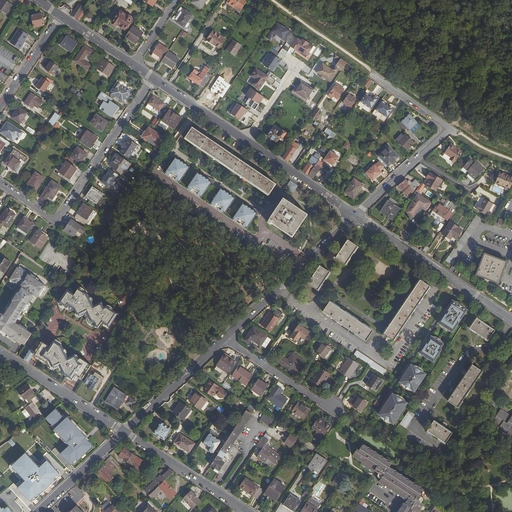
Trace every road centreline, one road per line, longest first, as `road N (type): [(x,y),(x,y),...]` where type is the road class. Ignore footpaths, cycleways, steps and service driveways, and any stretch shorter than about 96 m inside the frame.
road 1 (tertiary): [(153,77),(355,214)]
road 2 (residential): [(153,77),(55,219),(0,182)]
road 3 (residential): [(279,289),(385,362),(442,274)]
road 4 (residential): [(123,432),(0,351)]
road 5 (residential): [(244,508),(123,432)]
road 6 (residential): [(123,432),(225,341)]
road 7 (residential): [(355,214),(451,129)]
road 8 (residential): [(332,409),(225,341)]
